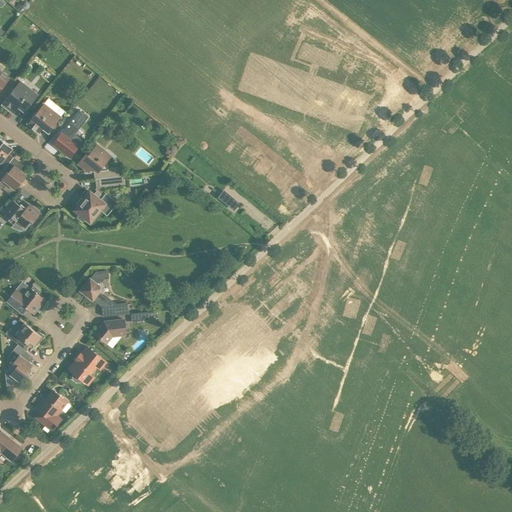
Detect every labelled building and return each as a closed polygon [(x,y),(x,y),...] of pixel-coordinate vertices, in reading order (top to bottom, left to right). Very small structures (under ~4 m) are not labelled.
[(15,8),(20,12),(23,7),(19,3),(15,8)] [(0,90),(9,79),(0,71),(0,70),(1,70),(0,69),(0,90)] [(25,111),(37,95),(20,82),(2,104),(4,106),(3,107),(7,111),(8,109),(13,113),(19,106),(25,111)] [(48,133),(61,118),(43,104),(27,124),(32,128),(31,129),(34,131),(35,130),(39,134),(43,129),(48,133)] [(69,158),(78,147),(70,140),(87,117),(79,111),(52,144),(69,158)] [(0,171),(1,172),(13,158),(8,154),(12,149),(0,139),(0,171)] [(111,156),(96,145),(87,155),(86,154),(77,164),(84,170),(89,169),(89,173),(94,172),(95,180),(119,177),(118,168),(108,169),(107,163),(106,162),(111,156)] [(13,158),(1,172),(0,173),(0,189),(1,190),(6,183),(14,190),(26,176),(16,168),(20,163),(13,158)] [(99,187),(124,184),(123,177),(99,179),(99,187)] [(90,192),(91,191),(90,191),(89,192),(83,200),(81,198),(75,205),(77,206),(74,210),(90,223),(100,211),(104,214),(112,203),(96,191),(93,195),(90,192)] [(19,206),(12,200),(2,213),(9,219),(8,221),(13,225),(16,221),(25,228),(29,222),(32,224),(40,213),(32,207),(29,211),(20,204),(19,206)] [(103,279),(108,278),(107,271),(95,273),(91,279),(89,278),(88,279),(87,279),(86,279),(85,280),(84,281),(84,282),(85,282),(85,283),(79,291),(92,301),(93,300),(102,307),(103,317),(128,314),(127,304),(116,305),(99,292),(99,285),(103,279)] [(40,291),(33,286),(31,289),(28,287),(22,295),(16,290),(6,302),(22,314),(27,308),(32,312),(34,310),(33,309),(36,306),(38,308),(44,300),(38,295),(40,291)] [(132,321),(141,320),(149,319),(148,312),(131,314),(132,321)] [(125,335),(124,320),(104,322),(94,334),(106,344),(114,333),(118,336),(125,335)] [(17,345),(24,350),(30,343),(34,346),(36,343),(38,344),(44,336),(37,331),(36,333),(23,322),(15,332),(10,328),(4,334),(6,336),(17,345)] [(26,375),(27,373),(27,371),(32,365),(28,363),(33,357),(24,350),(17,345),(6,336),(2,342),(19,356),(9,367),(5,373),(6,386),(12,386),(17,380),(19,381),(24,375),(26,375)] [(105,362),(87,347),(81,354),(80,353),(75,359),(76,360),(69,369),(75,374),(73,376),(73,380),(76,382),(80,382),(82,380),(88,384),(84,381),(89,374),(91,376),(98,368),(100,369),(105,362)] [(67,402),(53,391),(47,399),(45,397),(44,397),(45,398),(37,408),(36,408),(46,416),(41,422),(52,431),(61,420),(60,419),(59,421),(55,418),(61,410),(59,408),(65,401),(67,402)] [(11,461),(20,450),(22,448),(1,431),(0,431),(0,452),(0,453),(11,461)]
